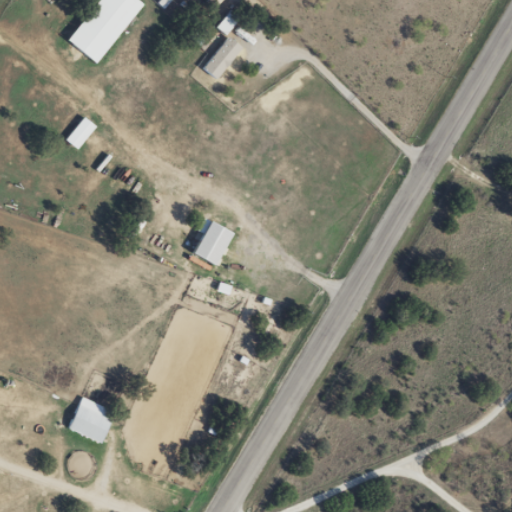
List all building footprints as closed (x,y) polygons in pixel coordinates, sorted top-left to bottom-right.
[(141,2),(138,0),(95,0),(65,42),(95,64),(141,2)] [(214,26),(223,34),(236,17),(227,10),(214,26)] [(213,79),(241,47),(227,35),(199,67),(213,79)] [(76,149),(93,124),(79,114),(62,140),(76,149)] [(186,252),(214,266),(232,232),(203,218),(186,252)] [(113,412),(78,396),(64,429),(100,444),(113,412)]
